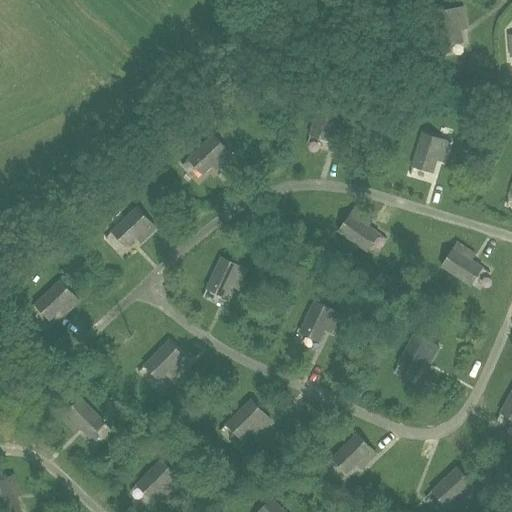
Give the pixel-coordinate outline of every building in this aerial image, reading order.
[(460,28),(466,27),(463,7),(435,12),(441,45),(462,42),(460,28)] [(340,129),(346,110),(319,102),(309,134),(330,140),(334,127),(340,129)] [(443,161),(449,142),(422,133),(412,166),(433,172),(437,159),(443,161)] [(217,169),(232,155),(213,135),(188,158),(203,174),(213,164),(217,169)] [(141,242),(156,228),(136,208),(112,231),(126,246),(136,237),(141,242)] [(366,251),(378,233),(367,225),(371,219),(354,208),(338,231),(366,251)] [(470,285),(482,267),(470,259),(474,254),(457,243),(442,266),(470,285)] [(238,287),(246,269),(221,257),(206,288),(225,297),(231,284),(238,287)] [(64,315),(79,301),(59,281),(35,304),(49,319),(60,310),(64,315)] [(331,331),(340,313),(314,301),(300,332),(319,341),(325,328),(331,331)] [(429,364),(438,347),(414,334),(398,364),(417,374),(423,361),(429,364)] [(174,375),(188,361),(169,341),(144,365),(159,380),(169,370),(174,375)] [(511,390),(500,412),(511,418),(511,390)] [(89,437),(104,422),(81,398),(61,417),(74,432),(79,427),(89,437)] [(256,434),(270,420),(250,400),(226,423),(241,439),(251,429),(256,434)] [(362,468),(376,454),(356,434),(332,458),(347,473),(357,463),(362,468)] [(166,494),(180,479),(161,460),(137,484),(152,499),(162,489),(166,494)] [(461,501),(476,488),(457,467),(432,490),(446,506),(456,496),(461,501)] [(12,491),(19,488),(13,475),(0,480),(0,511),(12,511),(20,509),(12,491)] [(284,511),(271,499),(257,511),(284,511)]
